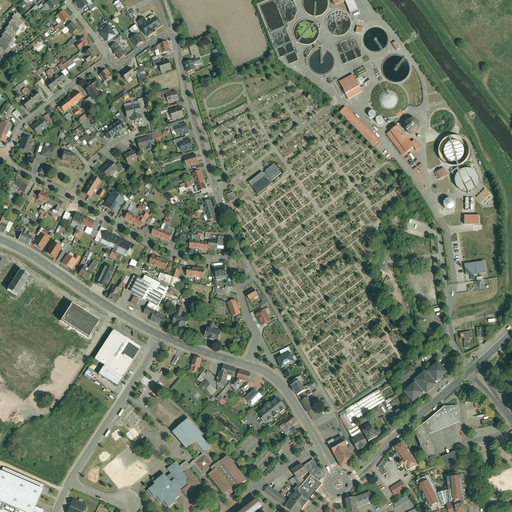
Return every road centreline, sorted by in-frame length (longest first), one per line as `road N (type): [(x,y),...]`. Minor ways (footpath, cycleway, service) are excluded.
road 1 (residential): [(240,252),(186,96),(174,31)]
road 2 (residential): [(364,468),(254,275)]
road 3 (secondary): [(0,240),(161,336)]
road 4 (residential): [(229,256),(198,258),(155,246),(70,195)]
road 5 (residential): [(68,481),(161,336)]
road 6 (secondary): [(474,368),(364,468)]
road 7 (residential): [(5,155),(19,126),(108,57)]
road 8 (residential): [(476,511),(465,440),(511,427)]
